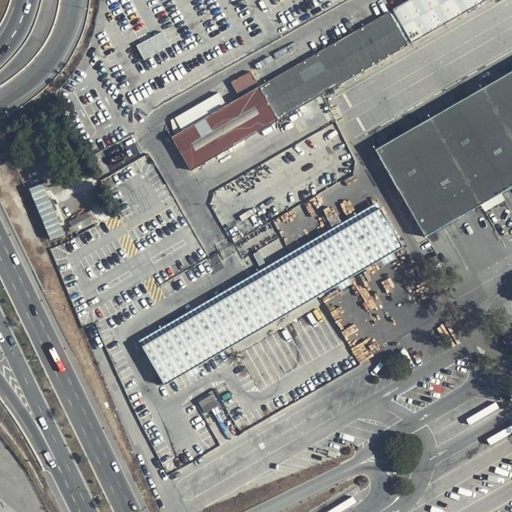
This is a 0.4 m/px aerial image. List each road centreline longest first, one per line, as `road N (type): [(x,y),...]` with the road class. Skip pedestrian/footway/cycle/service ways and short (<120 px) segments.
road 1 (primary): [(126,511),(0,247)]
road 2 (unknown): [(177,511),(95,339)]
road 3 (primary): [(0,328),(69,479)]
road 4 (unknown): [(206,229),(322,161)]
road 5 (motorway): [(0,99),(55,55),(74,0)]
